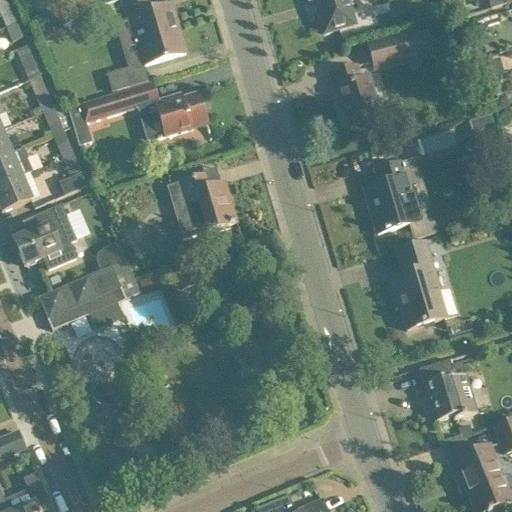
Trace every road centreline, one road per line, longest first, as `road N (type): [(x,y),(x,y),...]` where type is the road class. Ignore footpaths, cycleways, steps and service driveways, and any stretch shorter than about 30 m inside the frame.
road 1 (tertiary): [(369,443),(234,0)]
road 2 (residential): [(73,511),(13,368),(0,314)]
road 3 (residential): [(201,511),(369,443)]
